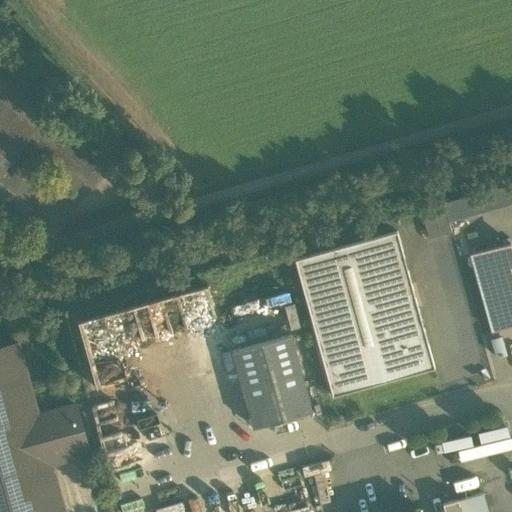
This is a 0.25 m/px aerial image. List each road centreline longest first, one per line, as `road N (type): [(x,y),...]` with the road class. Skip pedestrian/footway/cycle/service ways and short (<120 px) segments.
road 1 (track): [(511,110),(0,260)]
road 2 (unclassified): [(369,432),(511,392)]
